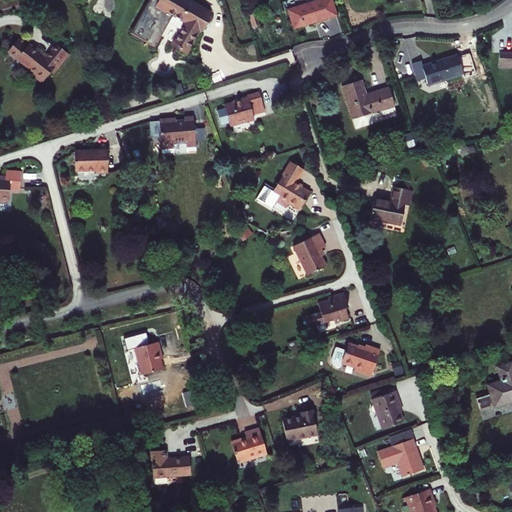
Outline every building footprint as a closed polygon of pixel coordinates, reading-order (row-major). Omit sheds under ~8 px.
[(101,0),(99,12),(114,16),(117,0),(101,0)] [(152,0),(145,0),(127,34),(149,46),(166,17),(179,25),(166,47),(183,57),(207,13),(183,0),(154,0),(154,1),(152,0)] [(327,0),(313,0),(284,10),(290,29),(332,15),(327,0)] [(15,42),(3,57),(24,74),(22,76),(38,89),(47,77),(50,79),(65,60),(52,49),(40,64),(36,61),(38,59),(25,49),(23,53),(20,50),(22,48),(15,42)] [(511,58),(497,58),(497,74),(511,73),(511,46),(511,58)] [(416,67),(408,69),(413,87),(421,85),(423,92),(459,81),(453,60),(417,71),(416,67)] [(356,85),(338,91),(351,133),(353,133),(352,131),(367,126),(370,122),(392,115),(386,93),(360,100),(356,85)] [(265,114),(259,95),(247,99),(248,101),(224,109),(230,130),(255,122),(253,118),(265,114)] [(167,126),(156,127),(160,157),(172,155),(174,158),(183,156),(185,154),(194,153),(191,123),(182,124),(182,127),(167,129),(167,126)] [(197,128),(198,139),(206,138),(206,128),(197,128)] [(104,154),(72,153),(72,173),(92,173),(92,176),(104,176),(104,154)] [(296,179),(283,170),(266,198),(258,193),(249,207),(264,216),(268,210),(278,216),(281,212),(292,219),(303,202),(288,193),(296,179)] [(1,181),(0,180),(0,203),(5,203),(5,192),(15,193),(17,174),(2,173),(1,181)] [(406,195),(387,192),(385,208),(367,205),(364,225),(395,231),(398,210),(403,211),(406,195)] [(320,249),(314,237),(288,250),(303,279),(321,270),(316,261),(319,259),(316,252),(320,249)] [(344,313),(339,298),(323,304),(324,305),(314,309),(316,317),(302,321),(305,332),(330,325),(331,328),(344,324),(341,314),(344,313)] [(156,345),(132,350),(137,368),(135,368),(137,375),(139,374),(139,377),(160,372),(158,362),(160,361),(156,345)] [(436,345),(429,347),(432,360),(440,358),(436,345)] [(341,356),(333,353),(329,363),(329,365),(330,367),(331,369),(333,370),(336,371),(337,367),(351,372),(350,375),(367,380),(376,353),(361,349),(360,353),(344,348),(341,356)] [(511,369),(511,366),(496,371),(500,384),(486,388),(492,411),(511,405),(511,369)] [(390,395),(367,403),(377,433),(398,425),(394,415),(397,414),(390,395)] [(300,423),(281,426),(285,446),(316,441),(312,416),(300,418),(300,423)] [(405,433),(389,439),(392,448),(373,454),(379,470),(392,465),(397,479),(418,473),(405,433)] [(243,438),(244,443),(230,447),(236,467),(265,459),(258,434),(243,438)] [(161,462),(147,464),(150,490),(187,485),(185,468),(163,471),(161,462)] [(425,492),(401,500),(404,511),(428,511),(428,510),(430,509),(425,492)]
